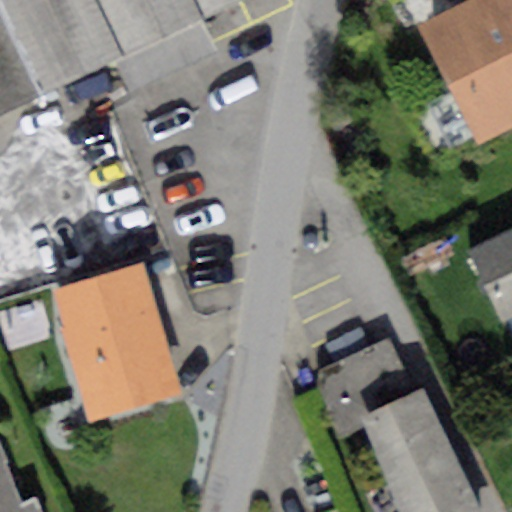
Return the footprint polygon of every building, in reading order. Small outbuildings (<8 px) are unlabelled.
[(0,0),(0,113),(240,0),(0,0)] [(511,0),(471,0),(451,9),(423,22),(476,139),(511,123),(511,0)] [(446,0),(451,9),(471,0),(446,0)] [(23,178),(0,188),(0,221),(36,205),(23,178)] [(511,227),(465,252),(498,318),(511,311),(511,227)] [(145,262),(53,287),(89,419),(181,394),(145,262)] [(363,416),(412,393),(386,339),(320,370),(315,382),(335,429),(363,416)] [(412,393),(363,416),(402,511),(479,511),(421,389),(412,393)] [(18,511),(0,457),(0,511),(34,511),(33,508),(20,511),(18,511)]
